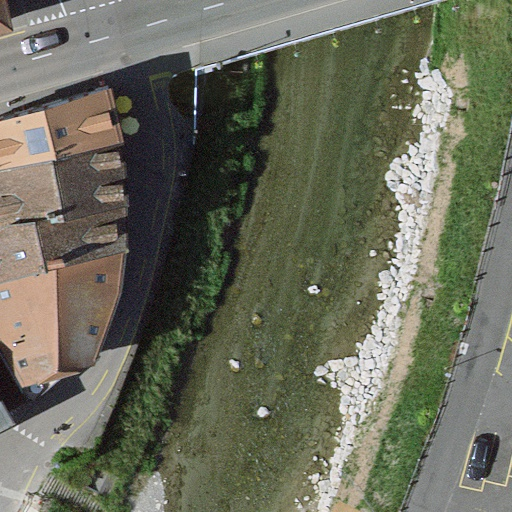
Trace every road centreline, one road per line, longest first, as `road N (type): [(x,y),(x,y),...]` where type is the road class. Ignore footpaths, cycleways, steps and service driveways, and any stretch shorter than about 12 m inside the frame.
road 1 (residential): [(29,439),(98,368),(133,286),(148,210),(147,141),(114,35)]
road 2 (residential): [(511,212),(456,433),(427,511)]
road 3 (secondary): [(114,35),(240,0)]
